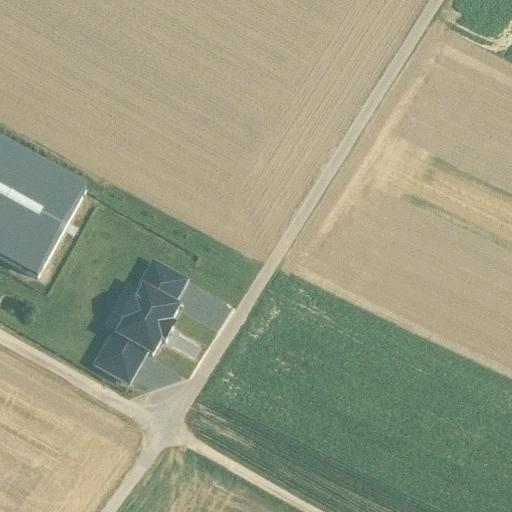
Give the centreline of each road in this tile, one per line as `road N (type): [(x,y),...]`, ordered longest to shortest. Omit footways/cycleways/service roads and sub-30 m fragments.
road 1 (track): [(163,428),(436,0)]
road 2 (track): [(0,342),(163,428)]
road 3 (track): [(163,428),(301,511)]
